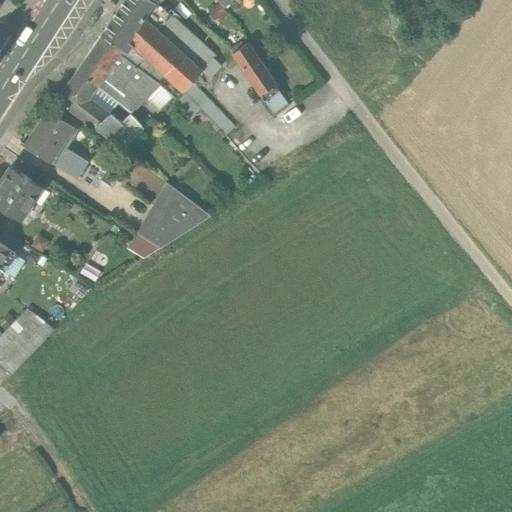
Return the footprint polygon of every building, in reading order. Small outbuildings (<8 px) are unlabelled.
[(152,0),(123,0),(101,33),(102,33),(122,48),(153,0),(152,0)] [(217,55),(153,0),(122,48),(147,64),(151,60),(170,76),(161,84),(176,97),(183,90),(200,108),(226,135),(235,126),(192,82),(217,55)] [(102,33),(76,71),(96,85),(122,48),(102,33)] [(292,101),(258,38),(238,49),(272,111),(292,101)] [(76,71),(58,98),(94,126),(112,114),(88,96),(96,85),(76,71)] [(139,85),(125,98),(136,110),(150,97),(139,85)] [(200,108),(183,90),(176,97),(173,100),(190,118),(200,108)] [(50,110),(38,129),(33,126),(22,144),(57,165),(68,149),(62,145),(74,125),(50,110)] [(122,121),(112,114),(94,126),(123,148),(154,120),(151,117),(143,125),(131,113),(122,121)] [(84,177),(125,201),(134,187),(92,163),(84,177)] [(13,167),(0,186),(0,204),(21,218),(33,200),(28,197),(37,183),(13,167)] [(143,250),(152,236),(178,252),(208,203),(171,181),(133,243),(143,250)] [(0,241),(0,266),(6,270),(17,253),(0,241)] [(28,308),(0,336),(0,363),(12,373),(55,328),(28,308)]
